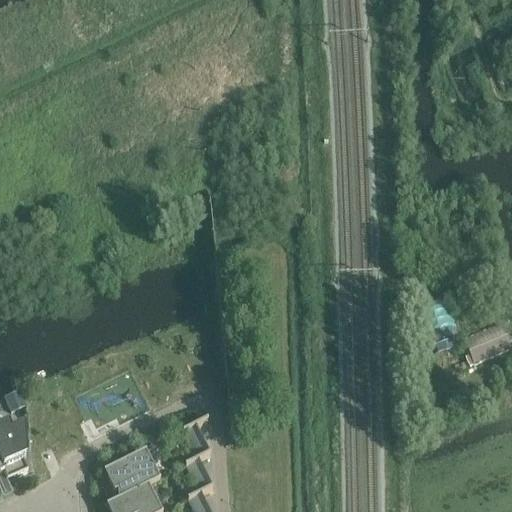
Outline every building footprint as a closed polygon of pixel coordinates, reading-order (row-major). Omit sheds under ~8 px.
[(511,351),(501,328),(463,344),(469,358),(465,360),(469,369),(511,351)] [(4,401),(10,415),(25,409),(18,395),(4,401)] [(184,471),(185,471),(209,459),(209,458),(208,458),(195,432),(207,426),(206,424),(182,437),(182,438),(183,438),(191,454),(180,460),(185,470),(184,471)] [(0,477),(10,473),(12,479),(11,479),(12,481),(23,476),(23,477),(27,475),(23,465),(26,464),(27,464),(24,430),(22,431),(22,432),(11,437),(8,430),(0,433),(0,477)] [(115,505),(115,506),(159,484),(158,484),(145,457),(145,455),(115,470),(116,480),(108,484),(114,496),(117,495),(118,504),(115,505)] [(187,505),(212,493),(211,492),(197,466),(210,460),(209,459),(185,471),(185,472),(186,472),(194,488),(182,494),(187,504),(187,505)] [(157,511),(147,491),(160,485),(159,484),(115,506),(116,507),(118,506),(118,511),(157,511)] [(206,511),(200,500),(212,494),(212,493),(187,505),(187,506),(188,506),(191,511),(206,511)]
